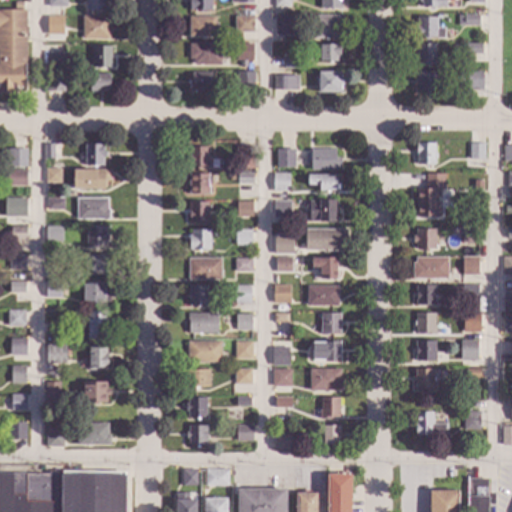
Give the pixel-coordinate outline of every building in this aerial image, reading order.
[(46,0),(47,8),(66,7),(65,0),(46,0)] [(104,0),(105,10),(86,11),(86,0),(104,0)] [(210,0),(210,10),(188,10),(188,0),(210,0)] [(289,0),(289,8),(274,8),(274,0),(289,0)] [(340,0),(340,9),(320,9),(320,0),(340,0)] [(445,8),(444,0),(417,0),(418,7),(445,8)] [(24,87),(14,87),(14,95),(0,95),(0,11),(24,11),(24,87)] [(291,36),(274,36),(274,16),(291,16),(291,36)] [(340,32),(337,32),(337,39),(313,39),(313,16),(340,16),(340,32)] [(478,26),(457,26),(457,16),(478,17),(478,26)] [(64,28),(49,28),(48,18),(64,17),(64,28)] [(108,39),(83,40),(82,18),(108,17),(108,39)] [(252,32),(234,32),(234,17),(252,18),(252,32)] [(214,37),(188,37),(188,18),(214,18),(214,37)] [(436,29),(443,29),(443,39),(416,38),(416,18),(436,18),(436,29)] [(481,55),(465,55),(465,44),(481,44),(481,55)] [(220,65),(192,65),(193,59),(189,59),(189,45),(220,45),(220,65)] [(252,60),(235,60),(235,45),(251,45),(252,60)] [(434,65),(416,65),(417,45),(434,45),(434,65)] [(340,62),(320,62),(320,46),(340,46),(340,62)] [(109,68),(93,68),(92,47),(109,47),(109,68)] [(64,70),(47,70),(47,53),(64,53),(64,70)] [(297,69),(283,69),(283,59),(297,59),(297,69)] [(253,88),(236,88),(236,72),(253,72),(253,88)] [(481,90),(466,90),(466,72),(482,72),(481,90)] [(62,92),(46,93),(45,73),(62,73),(62,92)] [(340,93),(318,93),(318,73),(340,73),(340,93)] [(435,92),(416,92),(416,73),(435,73),(435,92)] [(210,92),(189,92),(189,80),(191,80),(191,74),(210,74),(210,92)] [(109,92),(89,93),(89,75),(108,75),(109,92)] [(292,90),(271,90),(271,76),(293,76),(292,90)] [(433,165),(416,165),(416,144),(432,144),(434,144),(433,165)] [(483,159),(468,159),(469,144),(476,145),(483,145),(483,159)] [(58,157),(53,157),(53,159),(44,159),(44,145),(58,145),(58,157)] [(102,152),(105,152),(105,158),(102,158),(102,166),(85,166),(85,145),(102,145),(102,152)] [(511,165),(510,165),(510,163),(502,163),(502,146),(511,146),(511,165)] [(253,170),(235,169),(235,147),(253,147),(253,170)] [(208,167),(188,167),(188,148),(202,148),(208,148),(208,167)] [(26,167),(7,167),(8,150),(13,150),(26,150),(26,167)] [(293,168),(275,168),(275,150),(293,150),(293,168)] [(334,170),(310,170),(310,150),(334,150),(334,170)] [(59,184),(44,183),(45,170),(60,170),(59,184)] [(108,183),(103,183),(103,190),(73,190),(73,170),(108,170),(108,183)] [(25,186),(6,186),(6,171),(25,171),(25,186)] [(252,185),(236,184),(237,173),(252,174),(252,185)] [(288,192),(272,192),(272,174),(288,174),(288,192)] [(442,191),(437,191),(436,218),(415,217),(415,189),(425,190),(425,174),(443,174),(442,191)] [(208,194),(188,194),(188,175),(208,175),(208,194)] [(335,191),(318,192),(318,185),(307,186),(307,176),(335,176),(335,191)] [(63,210),(46,210),(46,199),(63,199),(63,210)] [(107,210),(108,210),(108,219),(76,220),(76,199),(107,199),(107,210)] [(25,201),(25,210),(11,210),(12,200),(25,201)] [(289,219),(273,219),(273,201),(289,201),(289,219)] [(334,223),(308,223),(308,202),(334,202),(334,223)] [(208,223),(188,223),(188,203),(209,203),(208,223)] [(251,217),(243,217),(243,223),(236,223),(236,203),(252,203),(251,217)] [(25,241),(9,241),(10,227),(25,227),(25,241)] [(61,242),(45,242),(45,227),(61,227),(61,242)] [(105,248),(85,248),(85,227),(105,227),(105,248)] [(209,251),(189,250),(189,236),(190,236),(190,230),(210,231),(209,251)] [(345,236),(343,236),(343,252),(327,251),(327,254),(322,254),(322,252),(303,251),(304,230),(346,231),(345,236)] [(434,250),(414,249),(415,230),(433,231),(434,231),(434,250)] [(476,244),(461,244),(461,230),(477,230),(476,244)] [(250,246),(234,245),(235,231),(250,231),(250,246)] [(274,254),(274,236),(291,236),(291,255),(274,254)] [(24,270),(9,270),(9,256),(24,255),(24,270)] [(105,274),(87,275),(87,257),(105,257),(105,274)] [(290,273),(275,273),(275,258),(290,258),(290,273)] [(446,279),(411,278),(412,258),(447,259),(446,279)] [(478,259),(477,275),(461,275),(461,258),(478,259)] [(511,275),(501,275),(501,258),(511,258),(511,275)] [(220,280),(186,279),(187,259),(220,260),(220,280)] [(334,279),(319,279),(319,268),(311,268),(311,259),(334,259),(334,279)] [(251,272),(233,271),(233,260),(251,260),(251,272)] [(60,279),(46,279),(46,265),(60,265),(60,279)] [(24,293),(8,293),(8,282),(24,282),(24,293)] [(60,298),(45,298),(45,283),(60,283),(60,298)] [(103,291),(109,291),(109,302),(82,303),(82,284),(103,283),(103,291)] [(289,304),(272,304),(272,285),(289,285),(289,304)] [(207,298),(208,298),(208,305),(187,305),(188,286),(207,287),(207,298)] [(249,304),(234,303),(234,286),(250,287),(249,304)] [(434,305),(414,305),(415,286),(435,287),(434,305)] [(476,296),(461,295),(461,286),(463,286),(477,286),(476,296)] [(337,307),(306,307),(306,287),(336,287),(337,307)] [(511,289),(511,307),(502,307),(502,291),(502,289),(511,289)] [(23,327),(6,327),(7,311),(24,311),(23,327)] [(106,339),(87,339),(86,312),(106,312),(106,339)] [(478,333),(462,332),(462,313),(479,313),(478,333)] [(287,323),(273,323),(273,314),(287,314),(287,323)] [(338,334),(320,334),(320,315),(338,314),(338,334)] [(433,326),(435,326),(434,335),(415,334),(415,314),(433,315),(433,326)] [(216,334),(187,334),(187,315),(216,315),(216,334)] [(250,331),(234,331),(235,316),(250,316),(250,331)] [(511,334),(503,334),(503,317),(511,317),(511,334)] [(25,356),(9,356),(9,339),(25,339),(25,356)] [(479,352),(464,351),(464,341),(479,342),(479,352)] [(220,363),(186,362),(186,342),(220,343),(220,363)] [(250,359),(233,359),(234,342),(251,343),(250,359)] [(434,361),(414,360),(415,342),(434,343),(434,361)] [(339,362),(313,362),(313,344),(339,344),(339,362)] [(64,363),(46,363),(46,346),(64,346),(64,363)] [(106,370),(87,371),(87,360),(89,360),(89,347),(105,347),(106,370)] [(287,366),(271,366),(271,348),(287,348),(287,366)] [(24,384),(10,384),(10,367),(24,367),(24,384)] [(250,385),(233,384),(234,370),(250,371),(250,385)] [(340,391),(309,391),(309,370),(339,370),(340,391)] [(433,391),(414,390),(414,370),(433,371),(433,391)] [(479,378),(464,378),(465,370),(479,370),(479,378)] [(208,387),(186,387),(187,371),(208,371),(208,387)] [(289,387),(271,387),(271,371),(289,371),(289,387)] [(59,404),(44,404),(44,383),(59,383),(59,404)] [(105,403),(82,403),(82,383),(106,383),(105,403)] [(25,411),(10,411),(10,395),(24,395),(25,411)] [(249,407),(235,406),(235,398),(249,398),(249,407)] [(290,408),(274,408),(274,398),(290,398),(290,408)] [(205,418),(187,418),(187,411),(184,410),(184,404),(187,404),(187,399),(205,399),(205,418)] [(338,420),(320,420),(320,399),(338,399),(338,420)] [(479,430),(463,430),(463,413),(479,413),(479,430)] [(432,424),(446,424),(446,436),(432,436),(431,440),(423,440),(423,438),(414,437),(414,414),(432,414),(432,424)] [(25,440),(6,440),(6,423),(25,423),(25,440)] [(107,435),(109,435),(109,446),(76,446),(76,425),(107,425),(107,435)] [(251,442),(236,442),(236,426),(251,426),(251,442)] [(338,444),(322,444),(322,427),(338,426),(338,444)] [(205,445),(188,445),(188,438),(185,438),(185,433),(188,433),(188,427),(206,428),(205,445)] [(511,445),(501,445),(501,430),(511,429),(511,445)] [(61,447),(46,447),(45,430),(61,430),(61,447)] [(290,450),(274,450),(273,436),(290,436),(290,450)] [(196,485),(182,486),(181,470),(195,470),(196,485)] [(226,486),(205,486),(204,470),(226,470),(226,486)] [(123,511),(0,511),(0,474),(123,473),(123,511)] [(350,511),(326,511),(326,475),(350,475),(350,511)] [(487,511),(466,511),(466,479),(487,479),(487,511)] [(285,511),(237,511),(237,490),(285,490),(285,511)] [(457,511),(429,511),(429,492),(457,492),(457,511)] [(192,501),(195,501),(195,511),(175,511),(176,493),(192,494),(192,501)] [(315,511),(295,511),(295,494),(315,494),(315,511)] [(225,511),(203,511),(204,499),(226,500),(225,511)]
